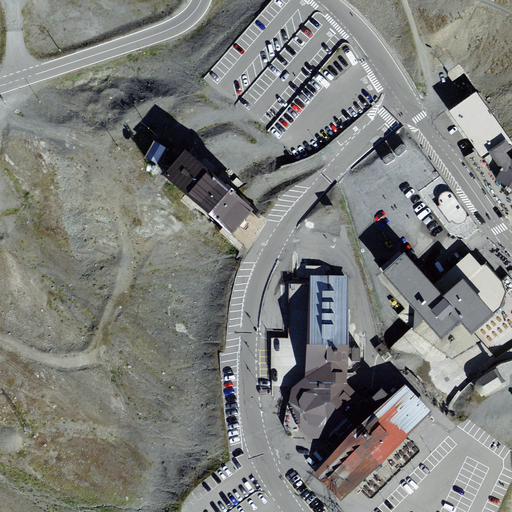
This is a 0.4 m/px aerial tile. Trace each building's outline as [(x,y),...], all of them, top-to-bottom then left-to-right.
[(449,48),(438,56),(448,71),(448,74),(453,80),(465,71),(449,48)] [(511,140),(476,91),(450,110),(477,147),(481,153),(485,158),(490,154),(501,168),(495,179),(511,188),(511,158),(507,152),(511,148),(511,140)] [(189,152),(164,178),(228,236),(239,224),(253,209),(189,152)] [(439,200),(441,204),(453,220),(456,223),(459,224),(462,224),(463,223),(465,222),(467,219),(468,216),(467,213),(453,195),(451,193),(449,192),(447,192),(444,193),(441,194),(440,197),(439,200)] [(380,268),(386,275),(406,257),(400,251),(380,268)] [(445,341),(463,325),(474,337),(477,335),(497,318),(493,314),(501,308),(504,300),(506,293),(503,282),(486,264),(482,267),(471,254),(434,285),(443,295),(419,316),(445,341)] [(386,275),(384,276),(419,316),(443,295),(434,285),(406,257),(386,275)] [(306,279),(311,279),(322,278),(322,274),(325,274),(325,265),(306,265),(306,279)] [(405,384),(391,397),(381,388),(366,401),(348,383),(348,353),(348,329),(348,273),(325,274),(322,274),(322,278),(311,279),(311,284),(311,302),(310,344),(306,343),(305,376),(291,387),(289,401),(299,428),(301,432),(327,436),(333,431),(344,441),(332,453),(313,473),(340,502),(357,484),(407,436),(432,412),(405,384)] [(511,279),(509,277),(503,282),(506,293),(504,300),(511,309),(511,279)] [(311,302),(311,284),(293,284),(291,283),(289,337),(273,337),(273,349),(273,384),(291,387),(305,376),(306,343),(310,344),(311,302)] [(463,325),(445,341),(479,377),(485,373),(494,366),(506,361),(511,359),(511,347),(497,357),(477,335),(474,337),(463,325)] [(362,328),(348,329),(348,353),(352,352),(352,360),(362,360),(362,328)] [(388,349),(384,341),(375,348),(385,360),(391,355),(388,349)] [(499,371),(498,367),(477,379),(476,382),(476,385),(476,389),(478,392),(481,394),(484,394),(487,394),(506,380),(503,378),(500,375),(499,371)] [(511,429),(501,422),(494,432),(506,441),(511,432),(511,429)]
